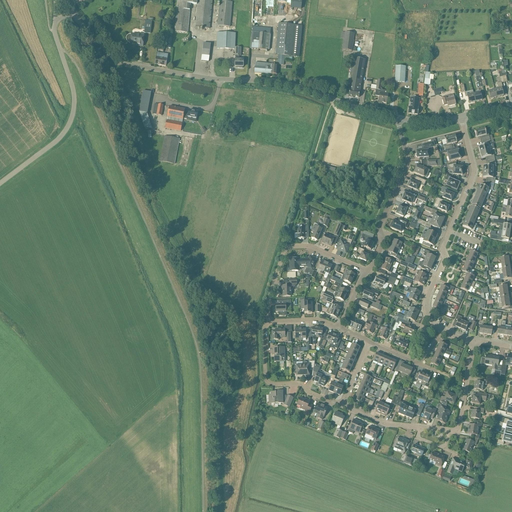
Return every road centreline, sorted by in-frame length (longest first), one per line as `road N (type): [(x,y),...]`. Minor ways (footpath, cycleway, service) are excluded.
road 1 (tertiary): [(397,117),(280,82),(115,62),(76,18)]
road 2 (unclassified): [(444,332),(424,305),(473,174),(460,115)]
road 3 (tertiary): [(0,183),(54,142),(71,116),(73,91),(54,23)]
road 4 (track): [(111,445),(0,313)]
road 5 (residential): [(364,269),(376,258),(378,227),(406,162),(397,117)]
road 6 (residential): [(364,269),(314,248),(286,248),(266,306),(269,321)]
road 7 (residential): [(269,321),(267,382),(302,384),(341,405)]
